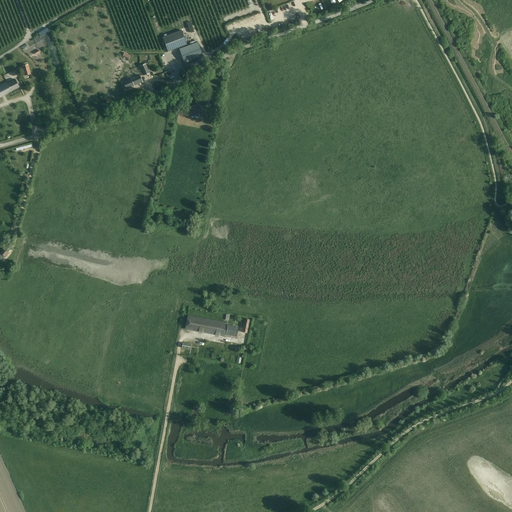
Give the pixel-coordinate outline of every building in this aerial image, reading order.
[(168,51),(187,44),(181,30),(163,37),(168,51)] [(184,63),(203,56),(198,42),(179,49),(184,63)] [(201,63),(198,58),(185,64),(187,70),(201,63)] [(28,64),(23,66),(25,76),(31,74),(28,64)] [(149,73),(146,64),(140,66),(144,75),(149,73)] [(141,82),(142,82),(139,75),(131,78),(131,79),(123,82),(126,88),(134,85),(138,84),(138,83),(140,82),(141,82)] [(7,82),(0,85),(0,97),(11,91),(20,87),(16,79),(7,84),(7,82)] [(200,106),(193,104),(191,114),(198,115),(200,106)] [(5,248),(1,253),(5,256),(9,251),(5,248)] [(188,316),(188,317),(186,329),(226,336),(226,335),(237,337),(238,327),(227,325),(228,323),(188,316)]
